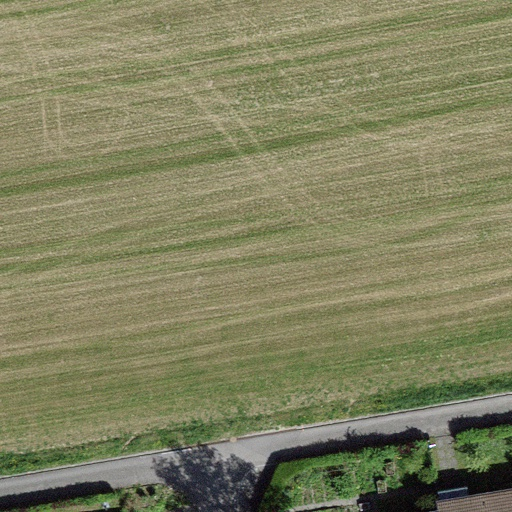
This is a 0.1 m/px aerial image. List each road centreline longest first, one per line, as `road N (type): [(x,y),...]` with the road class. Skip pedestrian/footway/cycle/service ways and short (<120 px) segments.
road 1 (residential): [(207,462),(511,412)]
road 2 (residential): [(0,500),(207,462)]
